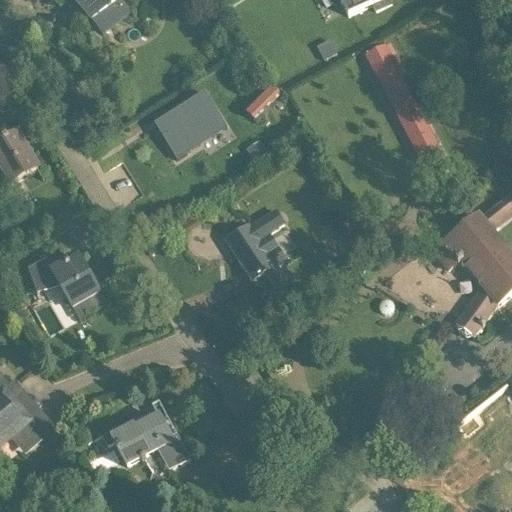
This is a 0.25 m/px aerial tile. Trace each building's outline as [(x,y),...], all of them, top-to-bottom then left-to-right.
[(73,0),(93,24),(104,36),(130,16),(119,2),(121,0),(73,0)] [(344,0),(345,1),(340,3),(348,19),(372,7),(376,14),(391,5),(388,0),(344,0)] [(325,65),(338,58),(330,43),(317,50),(325,65)] [(424,126),(384,49),(365,59),(405,135),(407,134),(431,180),(446,172),(422,127),(424,126)] [(272,91),(261,107),(270,113),(281,97),(272,91)] [(208,117),(218,110),(206,93),(156,127),(179,161),(220,134),(208,117)] [(292,132),(278,141),(283,150),(298,142),(292,132)] [(7,142),(0,145),(0,168),(11,188),(38,173),(18,138),(8,144),(7,142)] [(263,148),(250,157),(256,167),(270,158),(263,148)] [(455,328),(458,330),(458,336),(466,342),(473,341),(474,342),(481,332),(483,333),(485,329),(484,328),(498,309),(498,310),(511,298),(511,260),(492,236),(511,219),(511,196),(480,222),(478,220),(434,256),(448,274),(461,264),(482,289),(455,328)] [(287,283),(277,269),(262,245),(285,229),(276,216),(252,232),(250,229),(232,241),(235,244),(228,248),(253,285),(265,276),(275,291),(287,283)] [(82,307),(89,318),(106,308),(80,262),(69,268),(68,266),(65,268),(57,273),(50,260),(28,273),(36,295),(59,287),(73,312),(82,307)] [(384,318),(388,318),(391,316),(393,313),(393,309),(391,306),(388,304),(384,304),(381,306),(379,309),(379,313),(381,316),(384,318)] [(0,381),(0,439),(13,428),(32,449),(54,429),(26,398),(20,403),(0,381)] [(159,421),(135,434),(133,432),(132,432),(128,429),(123,432),(122,438),(115,442),(112,443),(114,447),(127,471),(165,451),(177,472),(191,464),(177,437),(170,441),(153,409),(159,406),(160,409),(161,408),(159,405),(152,409),(159,421)] [(112,443),(115,442),(111,434),(102,439),(108,450),(114,447),(112,443)] [(40,499),(53,511),(62,511),(76,499),(58,481),(40,499)]
